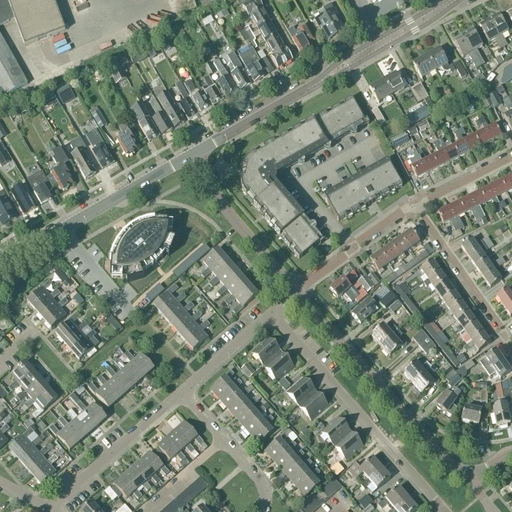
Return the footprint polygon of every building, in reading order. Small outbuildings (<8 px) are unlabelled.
[(0,0),(0,95),(2,99),(27,85),(0,38),(0,26),(14,19),(24,47),(65,32),(56,9),(52,0),(0,0)] [(173,0),(178,14),(197,8),(194,0),(173,0)] [(248,18),(249,17),(261,10),(255,0),(254,0),(242,8),(248,18)] [(257,30),(269,24),(261,10),(249,17),(257,30)] [(344,32),(336,19),(338,18),(334,10),(315,21),(319,28),(320,28),(328,41),(344,32)] [(212,17),(215,23),(223,19),(220,13),(212,17)] [(503,48),(506,46),(501,37),(507,33),(498,16),(488,21),(503,48)] [(204,28),(213,23),(210,17),(201,21),(204,28)] [(488,21),(478,27),(488,44),(494,41),(499,50),(503,48),(488,21)] [(265,44),(277,37),(269,24),(257,30),(265,44)] [(314,42),(305,26),(298,30),(298,31),(295,33),(292,29),(286,32),(300,56),(308,52),(308,51),(311,49),(308,45),(314,42)] [(246,36),(251,34),(247,27),(243,30),(246,36)] [(462,36),(479,66),(483,64),(476,52),(481,48),(471,31),(462,36)] [(251,34),(246,36),(250,42),(253,49),(256,47),(253,42),(255,41),(251,34)] [(167,36),(158,41),(165,53),(173,48),(167,36)] [(475,68),(479,66),(462,36),(452,42),(462,59),(468,56),(475,68)] [(273,57),(284,50),(277,37),(265,44),(273,57)] [(154,46),(144,51),(149,61),(154,58),(159,56),(154,46)] [(244,68),(245,68),(245,69),(246,70),(250,77),(254,83),(264,78),(256,64),(259,62),(252,49),(238,57),(244,68)] [(285,50),(284,50),(273,57),(271,58),(277,70),(291,62),(285,50)] [(434,73),(441,69),(442,72),(446,73),(449,71),(451,74),(454,72),(451,66),(448,68),(438,50),(425,57),(434,73)] [(141,51),(136,54),(140,60),(145,57),(141,51)] [(261,52),(257,54),(260,61),(265,58),(261,52)] [(228,78),(232,86),(236,84),(240,91),(250,86),(241,70),(242,69),(233,54),(227,57),(235,72),(231,75),(231,76),(228,78)] [(434,73),(425,57),(412,65),(421,80),(434,73)] [(265,58),(260,61),(263,65),(265,69),(268,74),(272,72),(265,58)] [(494,62),(497,67),(503,63),(501,58),(494,62)] [(120,68),(123,66),(127,64),(124,59),(117,62),(120,68)] [(236,93),(232,86),(228,78),(218,61),(213,64),(222,81),(217,84),(226,99),(236,93)] [(115,62),(107,66),(117,84),(125,79),(115,62)] [(461,80),(466,77),(458,63),(453,65),(461,80)] [(207,77),(213,73),(208,65),(203,68),(207,77)] [(507,83),(509,71),(504,70),(500,83),(502,86),(507,83)] [(95,74),(94,77),(95,80),(99,81),(101,79),(102,76),(100,73),(97,73),(95,74)] [(382,82),(390,97),(403,90),(394,75),(382,82)] [(211,107),(221,102),(213,88),(207,77),(202,80),(208,91),(203,93),(211,107)] [(478,93),(488,87),(484,81),(479,85),(477,82),(475,79),(471,82),(475,87),(474,88),(478,93)] [(189,82),(183,85),(186,91),(199,114),(209,109),(201,94),(198,96),(189,82)] [(369,89),(378,105),(390,97),(382,82),(369,89)] [(179,84),(174,86),(184,103),(179,106),(181,111),(187,121),(197,116),(179,84)] [(415,87),(423,101),(428,109),(432,107),(427,98),(420,84),(415,87)] [(66,87),(54,94),(61,105),(72,98),(66,87)] [(403,94),(411,108),(423,101),(415,87),(403,94)] [(488,87),(478,93),(481,99),(491,92),(488,87)] [(51,93),(38,101),(42,108),(55,100),(51,93)] [(173,129),(183,124),(177,113),(173,106),(166,93),(156,99),(173,129)] [(494,109),(501,105),(495,93),(487,97),(492,105),(494,109)] [(485,109),(491,106),(486,97),(480,100),(485,109)] [(364,121),(350,98),(342,103),(344,106),(339,109),(337,106),(329,110),(331,113),(326,116),(324,113),(316,118),(318,121),(313,124),(311,121),(303,126),(305,128),(300,131),(298,128),(290,133),(292,136),(287,139),(285,136),(277,140),(279,143),(274,146),(272,143),(262,149),(264,152),(256,157),(254,154),(250,156),(246,160),(243,165),(242,169),(245,170),(244,180),(241,179),(240,184),(241,189),(243,194),(246,197),(248,195),(255,203),(252,205),(260,214),(262,212),(266,216),(263,218),(269,226),(272,223),(276,228),(273,230),(279,237),(282,235),(286,239),(283,241),(289,248),(292,246),(295,251),(293,253),(299,260),(319,243),(266,180),(267,177),(364,121)] [(506,109),(511,107),(507,99),(502,101),(506,109)] [(171,130),(154,101),(148,104),(155,115),(157,113),(159,117),(152,121),(161,136),(171,130)] [(22,108),(9,114),(12,119),(24,113),(36,107),(34,102),(22,108)] [(175,104),(173,106),(177,113),(181,111),(179,106),(175,104)] [(138,111),(131,115),(148,144),(158,138),(140,105),(136,107),(138,111)] [(506,109),(509,115),(503,118),(511,132),(511,131),(511,108),(511,107),(506,109)] [(99,130),(106,126),(95,108),(89,112),(99,130)] [(424,108),(405,118),(411,127),(429,117),(424,108)] [(379,126),(384,123),(376,109),(371,112),(379,126)] [(424,124),(417,127),(420,133),(427,129),(424,124)] [(481,126),(484,132),(490,143),(500,137),(495,126),(488,130),(485,124),(481,126)] [(129,134),(124,126),(119,129),(123,137),(116,142),(125,157),(126,156),(128,157),(132,155),(132,153),(133,153),(133,152),(136,150),(131,141),(133,140),(129,134)] [(410,138),(417,134),(414,129),(407,132),(410,138)] [(96,131),(85,137),(93,151),(91,152),(102,170),(105,169),(112,164),(102,146),(104,145),(96,131)] [(479,148),(490,143),(484,132),(473,137),(479,148)] [(391,142),(394,149),(408,142),(404,135),(391,142)] [(458,159),(469,154),(463,142),(460,137),(456,139),(458,145),(453,148),(458,159)] [(469,154),(479,148),(473,137),(463,142),(469,154)] [(85,149),(80,140),(79,139),(66,147),(85,180),(95,174),(82,151),(85,149)] [(458,159),(453,148),(446,151),(443,145),(439,147),(442,153),(448,164),(458,159)] [(0,166),(0,167),(3,166),(9,163),(0,147),(0,166)] [(438,155),(432,158),(437,169),(448,164),(442,153),(439,147),(435,150),(438,155)] [(61,192),(64,192),(67,190),(68,188),(68,187),(72,185),(67,176),(69,175),(64,166),(69,162),(61,149),(51,155),(54,160),(53,160),(56,166),(48,171),(51,176),(46,179),(52,189),(57,186),(60,192),(61,192)] [(412,155),(415,160),(409,163),(408,163),(411,169),(416,180),(427,175),(419,158),(416,153),(412,155)] [(427,175),(437,169),(432,158),(425,161),(423,156),(419,158),(427,175)] [(402,187),(389,164),(362,179),(361,176),(350,182),(352,185),(325,200),(338,223),(347,219),(345,216),(350,213),(351,216),(360,211),(358,208),(379,196),(381,199),(389,195),(387,192),(392,189),(394,192),(402,187)] [(40,206),(50,200),(46,194),(51,191),(41,173),(31,179),(38,191),(33,193),(40,206)] [(511,179),(511,177),(500,183),(506,194),(511,191),(511,179)] [(490,188),(495,199),(506,194),(500,183),(490,188)] [(24,215),(34,209),(21,186),(10,192),(24,215)] [(495,199),(490,188),(479,193),(485,204),(491,201),(493,207),(498,204),(495,199)] [(0,224),(2,227),(15,220),(4,199),(6,198),(2,192),(0,193),(0,224)] [(481,213),(479,208),(485,204),(479,193),(469,198),(477,215),(481,213)] [(477,215),(469,198),(458,204),(464,215),(470,212),(473,217),(477,215)] [(464,215),(458,204),(448,209),(456,226),(460,223),(458,218),(464,215)] [(456,226),(448,209),(437,214),(443,226),(449,223),(452,228),(456,226)] [(109,259),(109,260),(110,261),(109,273),(117,274),(120,274),(123,274),(126,274),(127,283),(126,283),(127,283),(130,283),(134,282),(137,281),(140,280),(144,278),(143,278),(139,270),(140,270),(142,268),(145,267),(147,265),(150,263),(152,261),(154,259),(156,257),(158,255),(159,252),(160,251),(168,256),(167,257),(168,257),(169,255),(171,252),(172,248),(174,245),(175,242),(175,240),(174,240),(174,241),(165,239),(166,235),(167,228),(167,222),(154,222),(154,220),(153,220),(154,225),(153,225),(150,225),(147,226),(144,227),(142,228),(139,229),(136,230),(134,231),(131,233),(129,235),(127,237),(125,239),(123,241),(121,243),(119,246),(118,248),(116,251),(115,253),(114,256),(113,259),(113,260),(109,259)] [(504,226),(498,230),(501,234),(507,230),(504,226)] [(400,238),(409,251),(419,244),(410,231),(400,238)] [(455,233),(451,235),(454,240),(462,236),(459,231),(455,233)] [(403,255),(409,251),(400,238),(390,246),(399,258),(401,261),(405,258),(403,255)] [(480,243),(483,247),(490,243),(486,238),(480,243)] [(460,248),(468,258),(483,247),(480,243),(475,246),(471,240),(460,248)] [(493,248),(490,243),(483,247),(486,252),(493,248)] [(204,246),(201,249),(206,255),(209,252),(204,246)] [(388,265),(399,258),(390,246),(379,253),(388,265)] [(483,247),(468,258),(475,269),(486,261),(482,255),(486,252),(483,247)] [(201,249),(198,252),(203,258),(206,255),(201,249)] [(210,272),(225,259),(217,250),(202,263),(208,269),(200,276),(204,280),(211,273),(210,272)] [(198,252),(195,255),(200,260),(203,258),(198,252)] [(416,262),(417,264),(428,257),(425,252),(416,259),(417,261),(416,262)] [(382,270),(388,265),(379,253),(369,260),(380,275),(383,272),(382,270)] [(195,255),(192,257),(196,263),(200,260),(195,255)] [(192,257),(188,260),(193,266),(196,263),(192,257)] [(210,272),(211,273),(216,279),(208,285),(211,289),(219,282),(218,281),(233,268),(225,259),(210,272)] [(408,271),(417,264),(416,262),(417,261),(416,259),(405,267),(408,271)] [(498,268),(504,263),(501,259),(494,263),(498,268)] [(188,260),(185,263),(190,269),(193,266),(188,260)] [(482,279),(493,271),(486,261),(475,269),(482,279)] [(427,281),(440,272),(432,262),(420,271),(427,281)] [(185,263),(182,266),(187,271),(190,269),(185,263)] [(504,263),(498,268),(501,273),(507,268),(504,263)] [(182,266),(179,269),(184,274),(187,271),(182,266)] [(397,278),(408,271),(405,267),(395,274),(397,278)] [(213,297),(216,301),(227,291),(226,290),(241,277),(233,268),(218,281),(219,282),(224,288),(213,297)] [(179,269),(176,271),(180,277),(184,274),(179,269)] [(55,274),(54,275),(62,283),(66,280),(58,271),(55,274)] [(180,277),(176,271),(172,274),(177,280),(180,277)] [(482,279),(490,289),(500,282),(493,271),(482,279)] [(353,272),(348,276),(352,282),(357,279),(353,272)] [(447,283),(440,272),(427,281),(422,284),(426,289),(430,286),(434,291),(447,283)] [(374,287),(380,283),(372,274),(367,278),(374,287)] [(387,286),(397,278),(395,274),(384,282),(387,286)] [(226,290),(227,291),(232,297),(224,303),(227,307),(235,300),(234,299),(249,286),(241,277),(226,290)] [(364,277),(357,282),(359,285),(366,294),(373,288),(364,277)] [(354,290),(351,287),(350,289),(342,280),(329,290),(337,300),(344,294),(351,303),(356,299),(358,302),(362,299),(354,290)] [(49,298),(48,298),(44,292),(52,286),(48,282),(40,289),(41,290),(26,302),(34,311),(49,298)] [(441,302),(454,293),(447,283),(434,291),(441,302)] [(175,303),(174,302),(170,296),(177,290),(174,286),(166,293),(167,294),(152,306),(160,316),(175,303)] [(257,296),(249,286),(234,299),(235,300),(239,306),(232,312),(235,316),(243,309),(242,308),(257,296)] [(403,299),(405,297),(397,287),(392,290),(400,299),(402,298),(403,299)] [(390,293),(389,294),(384,288),(375,296),(379,300),(381,303),(379,304),(386,312),(388,310),(397,302),(390,293)] [(503,308),(511,301),(511,297),(507,290),(496,298),(503,308)] [(57,307),(56,307),(52,301),(59,295),(56,291),(48,298),(49,298),(34,311),(42,320),(57,307)] [(449,312),(461,303),(454,293),(441,302),(448,311),(449,312)] [(183,312),(182,311),(178,306),(185,299),(182,295),(174,302),(175,303),(160,316),(168,325),(183,312)] [(408,310),(412,307),(405,297),(403,299),(402,298),(400,299),(408,310)] [(109,312),(120,323),(134,310),(123,299),(109,312)] [(42,320),(51,330),(65,317),(60,310),(67,304),(64,300),(56,307),(57,307),(42,320)] [(371,315),(367,311),(373,306),(369,301),(363,307),(363,306),(352,316),(359,325),(371,315)] [(511,301),(503,308),(510,318),(511,316),(511,301)] [(397,302),(388,310),(392,314),(401,306),(397,302)] [(456,322),(468,313),(461,303),(449,312),(452,317),(456,322)] [(191,321),(190,320),(186,315),(193,308),(190,304),(182,311),(183,312),(168,325),(176,334),(191,321)] [(419,319),(421,317),(412,307),(408,310),(415,319),(418,317),(419,319)] [(105,321),(106,320),(110,316),(107,312),(102,316),(101,317),(105,321)] [(199,330),(198,329),(194,323),(201,317),(198,313),(190,320),(191,321),(176,334),(184,343),(199,330)] [(463,332),(476,323),(468,313),(456,322),(463,332)] [(77,330),(72,324),(80,318),(76,314),(68,321),(69,322),(55,334),(63,344),(77,330)] [(110,316),(106,320),(110,326),(111,325),(115,322),(110,316)] [(424,330),(428,326),(421,317),(419,319),(418,317),(415,319),(424,330)] [(184,343),(192,352),(207,339),(201,333),(209,326),(206,322),(198,329),(199,330),(184,343)] [(85,340),(85,339),(80,333),(88,327),(84,323),(77,330),(63,344),(71,353),(85,340)] [(483,334),(476,323),(463,332),(458,336),(465,346),(467,346),(471,343),(470,342),(483,334)] [(434,338),(436,337),(428,326),(424,330),(431,339),(433,337),(434,338)] [(371,338),(379,348),(398,331),(394,327),(388,332),(383,327),(379,330),(372,336),(372,337),(371,338)] [(389,357),(400,347),(402,349),(406,346),(399,338),(401,336),(398,331),(379,348),(387,357),(388,356),(389,357)] [(85,340),(71,353),(79,362),(94,349),(88,342),(96,336),(92,332),(85,339),(85,340)] [(417,346),(426,338),(423,334),(414,342),(417,346)] [(490,344),(483,334),(470,342),(471,343),(467,346),(465,346),(462,349),(465,353),(473,347),(478,353),(490,344)] [(439,349),(444,346),(436,337),(434,338),(433,337),(431,339),(439,349)] [(426,338),(417,346),(425,356),(434,348),(426,338)] [(264,368),(280,353),(267,339),(251,353),(264,368)] [(450,358),(452,356),(444,346),(439,349),(447,358),(449,356),(450,358)] [(479,363),(486,374),(503,362),(495,351),(485,359),(479,363)] [(123,356),(130,364),(131,363),(144,378),(153,370),(140,355),(134,361),(127,353),(123,356)] [(264,368),(276,382),(293,368),(280,353),(264,368)] [(460,355),(455,359),(460,366),(465,362),(460,355)] [(449,356),(447,358),(455,369),(459,365),(452,356),(450,358),(449,356)] [(131,363),(130,364),(125,369),(118,361),(114,364),(121,372),(122,371),(135,386),(144,378),(131,363)] [(404,376),(412,385),(430,369),(426,364),(423,368),(418,362),(404,374),(405,375),(404,376)] [(503,362),(486,374),(489,378),(495,374),(500,380),(510,373),(503,362)] [(18,385),(33,372),(25,363),(10,376),(16,382),(8,389),(11,393),(19,386),(18,385)] [(247,365),(241,370),(249,380),(255,375),(247,365)] [(434,373),(437,370),(433,366),(430,369),(412,385),(420,394),(421,393),(422,394),(433,385),(434,387),(438,384),(431,376),(434,373)] [(449,368),(443,375),(446,378),(452,371),(449,368)] [(456,376),(459,380),(460,381),(465,377),(466,373),(462,368),(455,374),(456,376)] [(122,371),(121,372),(116,377),(109,369),(105,372),(112,380),(113,379),(126,394),(135,386),(122,371)] [(456,376),(455,374),(452,371),(446,378),(443,380),(448,384),(456,376)] [(26,394),(41,381),(33,372),(18,385),(19,386),(24,391),(16,398),(16,399),(19,402),(27,395),(26,394)] [(210,391),(218,400),(233,388),(232,387),(227,381),(233,376),(230,372),(223,378),(224,379),(210,391)] [(460,381),(459,380),(456,376),(448,384),(446,386),(451,390),(460,381)] [(113,379),(112,380),(107,385),(100,377),(96,380),(103,388),(104,387),(117,402),(126,394),(113,379)] [(286,393),(298,407),(315,393),(302,378),(286,393)] [(286,383),(283,379),(277,384),(281,388),(286,383)] [(34,403),(49,390),(41,381),(26,394),(27,395),(31,400),(24,407),(27,411),(35,404),(34,403)] [(241,397),(240,395),(235,390),(241,385),(238,381),(232,387),(233,388),(218,400),(226,409),(241,397)] [(286,383),(281,388),(284,392),(290,387),(286,383)] [(104,387),(103,388),(98,393),(91,385),(87,388),(94,396),(95,395),(108,410),(117,402),(104,387)] [(84,392),(81,388),(75,393),(79,397),(84,392)] [(34,403),(35,404),(39,409),(32,416),(35,420),(43,413),(42,412),(57,399),(49,390),(34,403)] [(249,405),(248,405),(243,399),(249,394),(246,390),(240,395),(241,397),(226,409),(234,418),(249,405)] [(459,394),(454,390),(451,393),(449,391),(447,394),(445,393),(436,407),(446,414),(446,413),(450,417),(456,410),(451,406),(455,401),(455,400),(459,394)] [(510,404),(508,391),(503,392),(502,392),(503,400),(497,401),(499,406),(492,408),(496,427),(499,427),(500,428),(506,427),(506,425),(509,425),(505,405),(510,404)] [(298,407),(311,422),(328,407),(315,393),(298,407)] [(74,396),(70,400),(76,406),(80,403),(74,396)] [(256,415),(256,414),(251,408),(257,403),(254,399),(248,405),(249,405),(234,418),(242,428),(256,415)] [(83,413),(96,428),(106,420),(93,405),(86,411),(80,403),(76,406),(82,414),(83,413)] [(475,407),(470,406),(470,410),(464,408),(461,422),(470,424),(478,425),(481,412),(480,412),(481,408),(475,406),(475,407)] [(264,424),(263,422),(259,417),(265,412),(262,408),(256,414),(256,415),(242,428),(250,437),(264,424)] [(83,413),(82,414),(77,418),(70,411),(67,414),(74,422),(75,421),(87,436),(96,428),(83,413)] [(250,437),(258,446),(273,433),(267,426),(273,421),(270,417),(263,422),(264,424),(250,437)] [(333,447),(350,433),(337,418),(320,433),(333,447)] [(75,421),(74,422),(68,426),(61,419),(58,422),(64,430),(65,429),(78,444),(87,436),(75,421)] [(27,430),(33,425),(30,421),(23,426),(27,430)] [(187,446),(188,445),(194,441),(199,447),(203,443),(197,437),(196,438),(184,423),(174,431),(187,446)] [(320,424),(311,432),(315,437),(324,429),(320,424)] [(6,426),(0,430),(0,449),(7,443),(1,436),(9,430),(6,426)] [(65,429),(64,430),(59,434),(52,427),(49,430),(56,438),(56,437),(69,452),(78,444),(65,429)] [(286,429),(279,435),(281,437),(278,440),(278,441),(264,453),(272,462),(287,449),(286,448),(282,443),(288,438),(287,437),(290,434),(286,429)] [(31,446),(30,445),(26,440),(33,433),(30,430),(22,437),(23,437),(8,450),(16,459),(31,446)] [(178,454),(180,453),(185,448),(190,455),(194,451),(188,445),(187,446),(174,431),(165,439),(178,454)] [(333,447),(346,462),(362,447),(350,433),(333,447)] [(39,455),(38,454),(34,449),(41,442),(38,439),(30,445),(31,446),(16,459),(24,468),(39,455)] [(176,456),(181,463),(185,459),(180,453),(178,454),(165,439),(156,447),(159,450),(169,462),(176,456)] [(295,458),(294,458),(289,452),(296,447),(292,443),(286,448),(287,449),(272,462),(280,471),(295,458)] [(47,464),(46,463),(42,458),(49,451),(48,450),(46,448),(38,454),(39,455),(24,468),(32,477),(47,464)] [(159,450),(155,454),(166,465),(169,462),(159,450)] [(303,468),(302,467),(297,461),(303,456),(300,452),(294,458),(295,458),(280,471),(288,480),(303,468)] [(149,453),(140,461),(153,476),(154,475),(159,471),(165,477),(169,474),(163,467),(162,468),(149,453)] [(47,464),(32,477),(40,487),(55,474),(50,467),(57,460),(54,457),(46,463),(47,464)] [(367,481),(381,469),(372,459),(361,469),(357,464),(347,472),(355,481),(362,474),(367,480),(367,481)] [(144,484),(145,483),(150,479),(156,485),(160,481),(154,475),(153,476),(140,461),(131,469),(144,484)] [(311,476),(310,476),(305,470),(312,465),(308,461),(302,467),(303,468),(288,480),(296,489),(311,476)] [(135,492),(136,491),(141,486),(147,493),(151,489),(145,483),(144,484),(131,469),(122,477),(135,492)] [(367,481),(367,480),(360,486),(363,490),(370,484),(376,491),(390,479),(381,469),(367,481)] [(311,476),(296,489),(304,499),(319,486),(313,479),(319,474),(316,470),(310,476),(311,476)] [(132,494),(138,501),(141,497),(136,491),(135,492),(122,477),(113,485),(114,487),(121,494),(126,500),(132,494)] [(196,482),(203,490),(207,487),(200,478),(196,482)] [(329,483),(337,491),(341,488),(333,479),(329,483)] [(199,494),(203,490),(196,482),(192,485),(199,494)] [(332,496),(337,491),(329,483),(325,487),(332,496)] [(195,498),(199,494),(192,485),(187,489),(195,498)] [(114,487),(110,490),(117,498),(121,494),(114,487)] [(328,499),(332,496),(325,487),(321,490),(328,499)] [(112,502),(117,498),(110,490),(109,488),(104,493),(112,502)] [(388,504),(393,510),(394,511),(408,499),(398,488),(377,506),(380,510),(388,504)] [(191,501),(195,498),(187,489),(183,493),(191,501)] [(324,503),(328,499),(321,490),(316,494),(324,503)] [(186,505),(191,501),(183,493),(179,497),(186,505)] [(320,507),(324,503),(316,494),(312,498),(320,507)] [(182,509),(186,505),(179,497),(174,501),(182,509)] [(315,511),(320,507),(312,498),(308,502),(315,511)] [(369,505),(372,502),(368,498),(367,498),(359,505),(363,510),(369,505)] [(394,511),(393,510),(390,511),(414,511),(417,510),(408,499),(394,511)] [(175,511),(178,511),(182,509),(174,501),(169,505),(175,511)] [(308,511),(314,511),(315,511),(308,502),(303,506),(308,511)]
